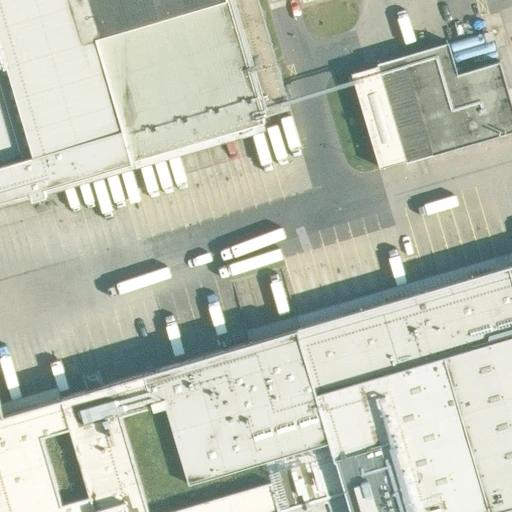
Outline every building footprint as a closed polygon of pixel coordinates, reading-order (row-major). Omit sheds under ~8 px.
[(48,193),(45,185),(265,121),(263,115),(289,107),(258,0),(0,0),(0,32),(8,60),(0,61),(0,206),(36,196),(42,199),(45,194),(48,193)] [(0,61),(8,60),(0,32),(0,61)] [(483,32),(450,42),(452,52),(486,42),(483,32)] [(486,42),(452,52),(455,61),(496,49),(494,40),(486,42)] [(407,160),(408,160),(511,129),(511,101),(500,61),(499,61),(458,73),(449,42),(448,42),(379,62),(379,63),(407,160)] [(511,511),(511,263),(299,326),(156,368),(151,365),(148,371),(145,372),(153,399),(165,396),(190,480),(282,452),(297,501),(261,511),(511,511)] [(84,382),(101,380),(100,370),(83,371),(84,382)] [(261,511),(297,501),(282,452),(190,480),(165,396),(153,399),(145,372),(6,413),(0,394),(0,511),(261,511)]
